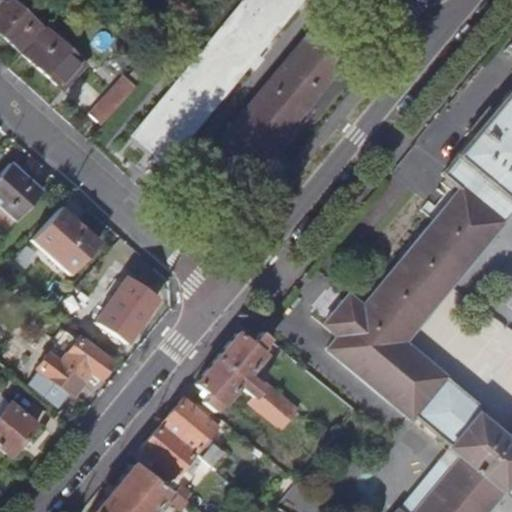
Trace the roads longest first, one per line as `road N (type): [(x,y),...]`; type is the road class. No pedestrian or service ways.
road 1 (residential): [(428,41),(220,295)]
road 2 (residential): [(0,95),(220,295)]
road 3 (residential): [(220,295),(37,511)]
